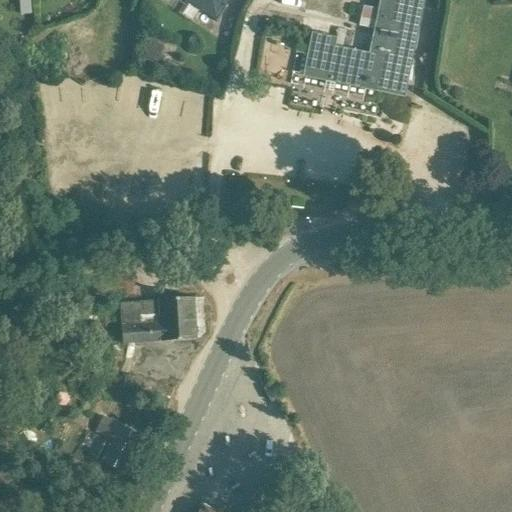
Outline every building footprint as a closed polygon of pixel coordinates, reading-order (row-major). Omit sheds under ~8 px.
[(184,0),(216,21),(229,0),(184,0)] [(335,38),(314,34),(306,75),(327,80),(326,83),(334,85),(335,81),(366,88),(367,83),(404,90),(408,73),(406,72),(420,1),(413,0),(382,0),(380,10),(363,6),(358,25),(376,29),(370,54),(333,46),(335,38)] [(163,46),(150,41),(143,60),(156,65),(163,46)] [(159,300),(120,303),(123,344),(162,341),(162,342),(196,340),(194,298),(159,300)] [(115,440),(104,462),(124,472),(142,437),(104,418),(97,431),(115,440)] [(91,449),(88,456),(95,459),(105,441),(92,434),(86,447),(91,449)] [(275,511),(290,486),(269,474),(248,511),(275,511)]
